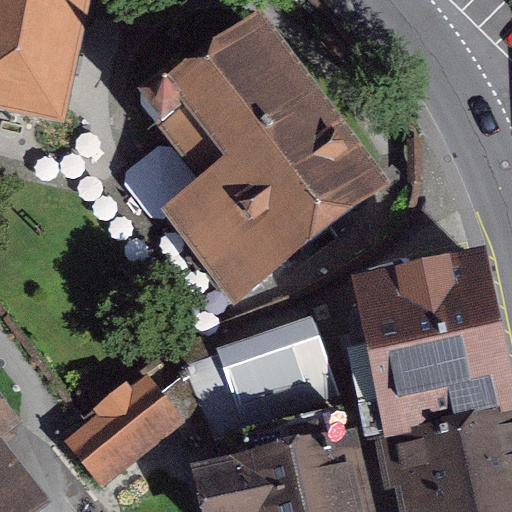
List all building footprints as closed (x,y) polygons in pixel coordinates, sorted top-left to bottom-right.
[(0,0),(0,106),(56,118),(82,0),(0,0)] [(178,224),(233,296),(379,186),(265,36),(182,98),(242,176),(178,224)] [(389,448),(511,424),(511,401),(486,264),(359,289),(389,448)] [(213,435),(335,391),(320,349),(312,328),(190,373),(213,435)] [(71,445),(104,486),(185,421),(152,380),(71,445)] [(358,511),(336,418),(228,444),(233,468),(202,475),(210,511),(358,511)] [(511,511),(511,424),(389,448),(401,511),(511,511)] [(0,511),(34,511),(43,505),(0,451),(0,511)]
